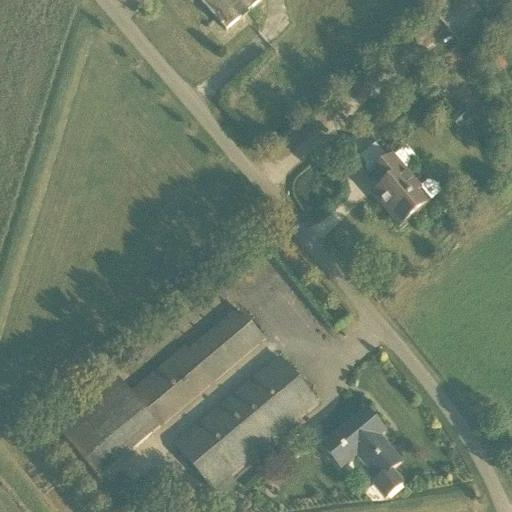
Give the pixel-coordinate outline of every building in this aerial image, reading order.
[(262,1),(261,0),(199,0),(220,24),(218,25),(221,28),(222,27),(226,32),(262,1)] [(422,190),(394,156),(370,176),(381,189),(372,196),(400,228),(427,205),(417,194),(422,190)] [(97,480),(265,341),(239,310),(189,352),(186,348),(130,394),(118,380),(56,431),(97,480)] [(175,446),(213,492),(230,478),(318,404),(280,359),(175,446)] [(401,464),(379,438),(385,433),(366,411),(321,449),(340,470),(357,456),(379,482),(373,487),(385,501),(404,484),(393,471),(401,464)]
